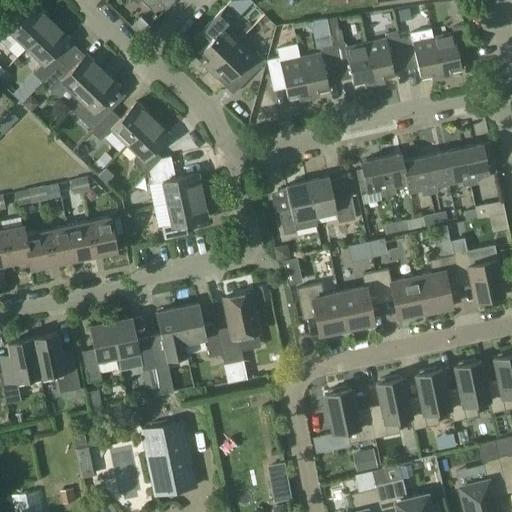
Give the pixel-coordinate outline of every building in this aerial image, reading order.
[(173,0),(134,0),(136,1),(137,0),(140,0),(151,10),(158,1),(166,9),(174,0),(173,0)] [(17,38),(26,47),(52,21),(35,5),(11,30),(8,28),(0,35),(0,41),(7,48),(17,38)] [(217,13),(197,35),(205,43),(198,51),(205,59),(201,63),(208,70),(238,40),(226,28),(237,17),(234,15),(225,6),(217,13)] [(130,26),(140,36),(149,26),(139,16),(130,26)] [(32,73),(42,82),(61,61),(52,53),(68,36),(52,21),(26,47),(42,62),(32,73)] [(432,37),(441,78),(451,76),(450,70),(460,68),(458,58),(470,56),(464,25),(451,28),(452,32),(432,37)] [(404,63),(405,69),(417,67),(419,77),(430,74),(431,80),(441,78),(432,37),(430,28),(410,32),(411,37),(399,39),(398,39),(404,63)] [(385,39),(364,43),(374,84),(384,82),(383,76),(393,74),(392,66),(404,63),(398,39),(399,39),(397,31),(384,34),(385,39)] [(238,40),(208,70),(216,77),(220,73),(228,81),(241,68),(249,76),(265,60),(256,51),(253,55),(238,40)] [(332,45),(331,46),(339,80),(351,78),(352,83),(363,80),(364,86),(374,84),(364,43),(345,47),(344,43),(343,43),(340,44),(332,45)] [(320,53),(299,57),(308,99),(319,96),(317,90),(328,88),(327,83),(339,80),(331,46),(319,48),(320,53)] [(61,61),(42,82),(51,91),(61,81),(77,95),(102,69),(85,53),(69,70),(61,61)] [(299,101),(308,99),(299,57),(279,61),(278,57),(266,60),(268,70),(280,68),(287,97),(297,95),(299,101)] [(102,69),(77,95),(86,105),(84,108),(82,116),(85,119),(82,121),(92,130),(111,110),(102,101),(118,85),(102,69)] [(23,104),(32,113),(39,104),(31,96),(23,104)] [(111,128),(127,144),(152,117),(135,101),(120,118),(111,110),(92,130),(91,131),(100,140),(111,128)] [(9,111),(0,120),(0,131),(2,133),(3,133),(17,118),(11,112),(10,111),(9,111)] [(168,133),(152,117),(127,144),(137,153),(133,158),(133,162),(137,165),(136,166),(145,175),(149,171),(161,158),(152,149),(168,133)] [(489,141),(461,147),(469,184),(477,183),(476,177),(489,174),(496,173),(489,142),(489,141)] [(469,184),(461,147),(441,152),(448,183),(460,180),(461,186),(469,184)] [(400,152),(380,157),(388,194),(396,192),(394,186),(406,184),(407,184),(402,160),(400,152)] [(441,152),(421,156),(429,193),(437,191),(436,186),(448,183),(441,152)] [(167,203),(202,195),(197,173),(175,178),(170,156),(161,158),(149,171),(152,184),(162,182),(167,203)] [(429,193),(421,156),(402,160),(407,184),(406,184),(408,192),(420,189),(422,195),(429,193)] [(388,194),(380,157),(359,161),(361,170),(366,192),(379,190),(380,196),(388,194)] [(361,170),(356,171),(361,196),(366,195),(366,192),(361,170)] [(87,176),(78,178),(81,192),(89,190),(87,176)] [(328,176),(306,181),(313,215),(335,211),(338,222),(356,219),(350,195),(333,199),(328,176)] [(81,192),(78,178),(70,180),(73,194),(81,192)] [(313,215),(306,181),(285,185),(290,208),(278,211),(283,234),(295,232),(295,229),(315,225),(313,215)] [(44,185),(36,187),(39,201),(47,199),(44,185)] [(39,201),(36,187),(28,189),(30,203),(39,201)] [(202,195),(167,203),(171,224),(161,227),(164,239),(187,234),(185,222),(207,217),(202,195)] [(487,204),(474,207),(474,208),(477,219),(489,216),(487,204)] [(477,219),(474,208),(464,210),(466,221),(477,219)] [(445,210),(434,213),(436,224),(447,221),(445,210)] [(425,226),(436,224),(434,213),(423,215),(425,226)] [(87,221),(94,255),(116,251),(109,217),(87,221)] [(405,219),(394,221),(396,232),(407,230),(405,219)] [(73,260),(94,255),(87,221),(66,225),(73,260)] [(385,234),(396,232),(394,221),(383,223),(385,234)] [(28,259),(29,259),(24,234),(25,234),(23,224),(1,229),(8,263),(28,259)] [(52,264),(73,260),(66,225),(45,230),(52,264)] [(0,264),(8,263),(1,229),(0,228),(0,264)] [(52,264),(45,230),(25,234),(24,234),(29,259),(28,259),(31,268),(52,264)] [(386,237),(350,242),(352,258),(388,252),(386,237)] [(463,240),(450,242),(452,254),(453,254),(458,279),(469,277),(474,300),(478,299),(479,302),(499,298),(499,295),(502,294),(495,259),(492,246),(479,249),(466,252),(463,240)] [(289,259),(286,246),(274,248),(277,262),(283,261),(289,259)] [(431,272),(416,275),(423,311),(432,309),(432,312),(449,308),(448,306),(451,305),(446,282),(458,279),(453,254),(429,259),(431,272)] [(374,271),(379,296),(391,293),(396,317),(399,316),(399,319),(416,315),(415,313),(423,311),(416,275),(390,281),(387,268),(374,271)] [(338,292),(345,327),(353,326),(354,328),(370,325),(370,322),(373,322),(368,298),(379,296),(374,271),(361,274),(364,286),(338,292)] [(337,329),(345,327),(338,292),(323,295),(320,282),(296,287),(301,312),(313,310),(318,333),(321,333),(321,335),(338,332),(337,329)] [(257,287),(259,300),(269,298),(267,285),(257,287)] [(223,364),(227,382),(246,379),(242,360),(237,337),(257,333),(249,292),(223,297),(229,326),(216,329),(223,364)] [(183,342),(185,342),(204,338),(208,357),(221,354),(214,323),(203,325),(198,303),(176,307),(183,342)] [(160,334),(147,337),(154,368),(167,365),(166,361),(187,357),(185,342),(183,342),(176,307),(155,312),(160,334)] [(142,371),(154,368),(147,337),(136,339),(131,317),(109,321),(117,356),(120,369),(141,364),(142,371)] [(117,356),(109,321),(88,325),(93,348),(81,351),(88,382),(101,379),(99,372),(117,369),(115,356),(117,356)] [(56,332),(31,337),(40,380),(56,377),(59,392),(80,388),(73,356),(61,359),(56,332)] [(17,385),(40,380),(31,337),(7,342),(12,369),(0,371),(0,382),(4,403),(20,400),(17,385)] [(486,388),(488,399),(491,412),(511,407),(511,350),(497,354),(497,357),(493,357),(499,385),(486,388)] [(488,399),(486,388),(480,360),(476,361),(475,358),(458,362),(458,365),(454,366),(460,393),(447,396),(452,420),(477,415),(475,402),(488,399)] [(408,404),(410,416),(413,429),(438,423),(436,410),(449,407),(447,396),(441,368),(437,369),(436,367),(418,370),(419,373),(415,374),(421,401),(408,404)] [(381,410),(369,412),(374,437),(399,432),(396,419),(410,416),(408,404),(402,377),(398,378),(397,375),(379,379),(380,381),(376,382),(381,410)] [(250,399),(247,383),(210,390),(214,413),(235,409),(243,451),(269,446),(260,397),(250,399)] [(374,437),(369,412),(356,415),(350,388),(346,389),(345,386),(327,390),(328,392),(324,393),(332,432),(346,430),(348,442),(374,437)] [(197,487),(183,420),(139,430),(153,496),(197,487)] [(332,449),(328,433),(311,437),(315,453),(332,449)] [(96,472),(89,441),(73,444),(80,475),(96,472)] [(508,453),(497,456),(497,457),(505,486),(511,484),(511,453),(508,454),(508,453)] [(505,486),(497,457),(482,461),(486,478),(458,485),(464,511),(495,511),(490,490),(505,486)] [(268,466),(274,502),(291,498),(284,463),(268,466)] [(399,479),(375,484),(375,487),(381,511),(390,511),(397,510),(397,511),(438,511),(437,504),(429,506),(426,493),(406,498),(401,478),(399,479)] [(66,502),(74,500),(71,487),(63,489),(66,502)] [(381,511),(375,487),(349,493),(353,511),(349,511),(381,511)] [(11,511),(45,511),(40,489),(8,495),(11,511)]
